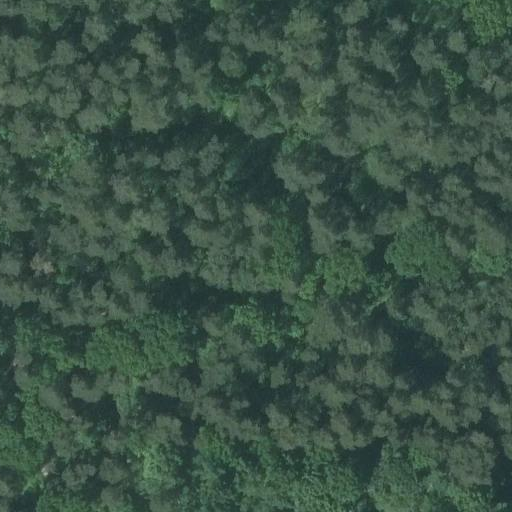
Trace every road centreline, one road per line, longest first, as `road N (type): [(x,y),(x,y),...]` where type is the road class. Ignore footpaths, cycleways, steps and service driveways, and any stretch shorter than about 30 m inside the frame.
road 1 (track): [(0,331),(511,249)]
road 2 (track): [(0,275),(79,511)]
